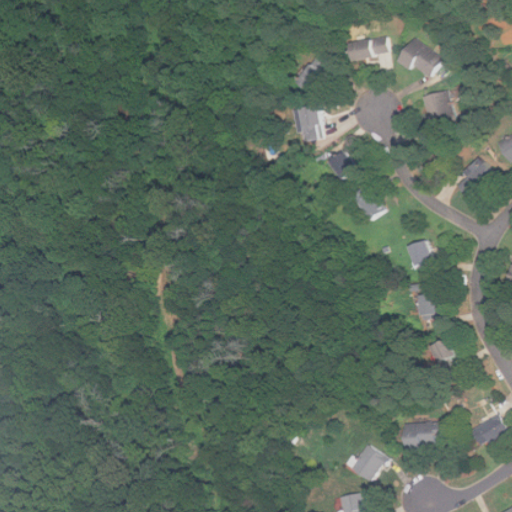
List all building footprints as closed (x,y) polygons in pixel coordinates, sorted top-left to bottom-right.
[(357,43),(361,61),(394,54),(391,37),(357,43)] [(448,59),(420,39),(405,59),(434,79),(448,59)] [(342,60),(328,51),(307,83),(321,92),(342,60)] [(436,129),(460,123),(451,91),(427,97),(436,129)] [(312,140),(328,140),(328,107),(312,107),(312,140)] [(511,136),(503,141),(511,160),(511,136)] [(337,162),(351,180),(365,170),(351,152),(337,162)] [(501,173),(488,161),(464,186),(478,199),(501,173)] [(391,211),(374,186),(359,196),(377,221),(391,211)] [(416,247),(424,269),(441,262),(432,241),(416,247)] [(428,294),(429,316),(445,315),(445,294),(428,294)] [(447,368),(462,364),(455,340),(440,344),(447,368)] [(485,444),(511,434),(511,428),(507,416),(478,426),(485,444)] [(411,423),(413,452),(431,451),(430,442),(449,441),(448,421),(411,423)] [(357,467),(377,482),(394,458),(374,444),(357,467)] [(373,511),(372,493),(347,495),(348,511),(373,511)]
